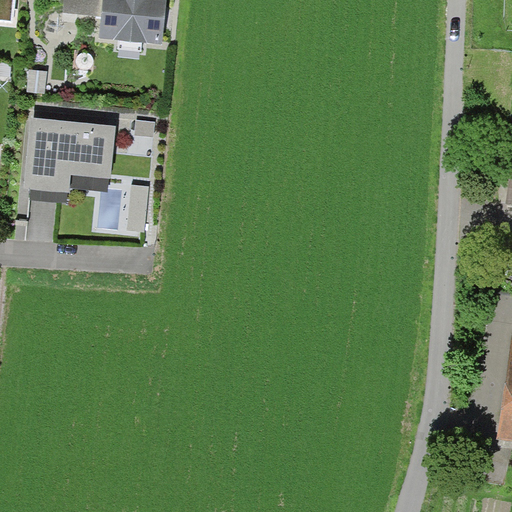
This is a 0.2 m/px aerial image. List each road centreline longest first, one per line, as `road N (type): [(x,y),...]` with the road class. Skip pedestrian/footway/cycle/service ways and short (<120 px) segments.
road 1 (residential): [(480,0),(469,261),(407,511)]
road 2 (residential): [(0,252),(138,258)]
